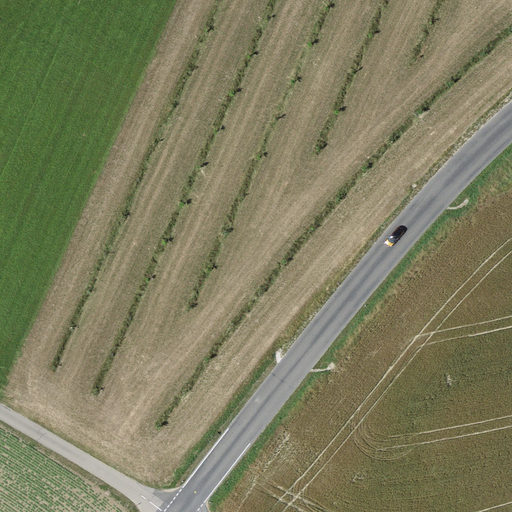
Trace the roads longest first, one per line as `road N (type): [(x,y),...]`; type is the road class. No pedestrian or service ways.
road 1 (tertiary): [(179,511),(378,265),(511,123)]
road 2 (residential): [(0,412),(163,511)]
